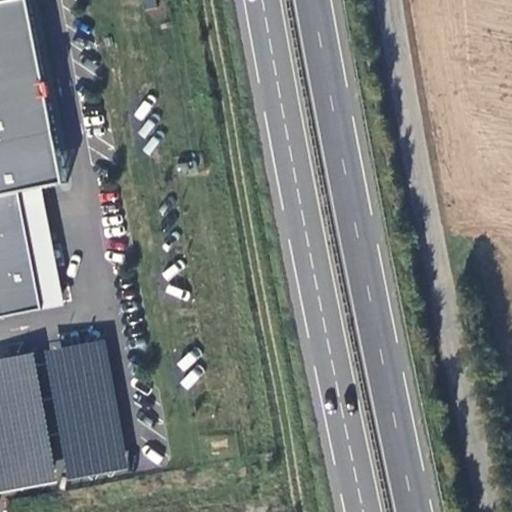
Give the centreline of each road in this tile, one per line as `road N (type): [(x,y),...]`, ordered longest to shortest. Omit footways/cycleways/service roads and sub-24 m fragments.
road 1 (tertiary): [(492,511),(430,231),(392,0)]
road 2 (trunk): [(265,0),(365,511)]
road 3 (trunk): [(415,511),(315,0)]
